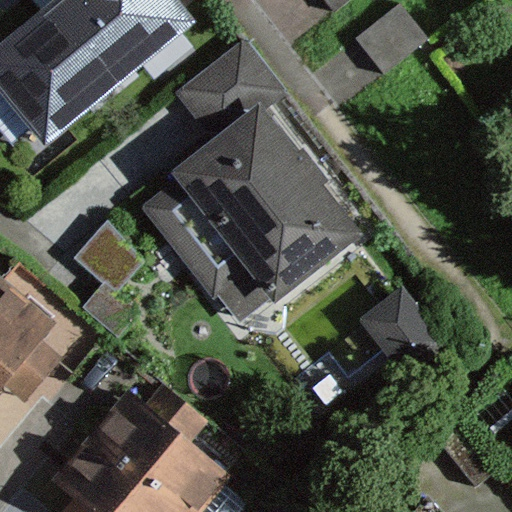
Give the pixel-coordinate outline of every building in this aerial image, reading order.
[(73,0),(74,1),(49,22),(44,17),(26,32),(30,37),(0,61),(0,72),(49,130),(180,19),(163,0),(73,0)] [(326,0),(336,12),(351,0),(326,0)] [(401,2),(356,36),(385,74),(430,39),(401,2)] [(244,40),(182,88),(225,142),(227,140),(232,147),(263,122),(255,111),(282,90),(244,40)] [(292,159),(263,122),(232,147),(227,140),(225,142),(186,172),(191,178),(154,208),(216,286),(251,259),(277,291),(351,233),(315,188),(322,182),(299,153),(292,159)] [(108,220),(74,257),(117,292),(144,262),(108,220)] [(46,321),(0,283),(0,377),(36,333),(46,321)] [(402,295),(369,320),(407,369),(440,343),(402,295)] [(61,353),(36,333),(0,377),(0,380),(23,400),(61,353)] [(208,419),(166,385),(147,408),(189,442),(208,419)] [(95,438),(184,511),(192,511),(226,473),(189,442),(147,408),(131,395),(95,438)] [(441,440),(477,486),(500,469),(463,422),(441,440)] [(184,511),(95,438),(59,482),(78,498),(95,511),(184,511)] [(442,511),(429,496),(416,511),(442,511)] [(95,511),(78,498),(66,511),(95,511)]
